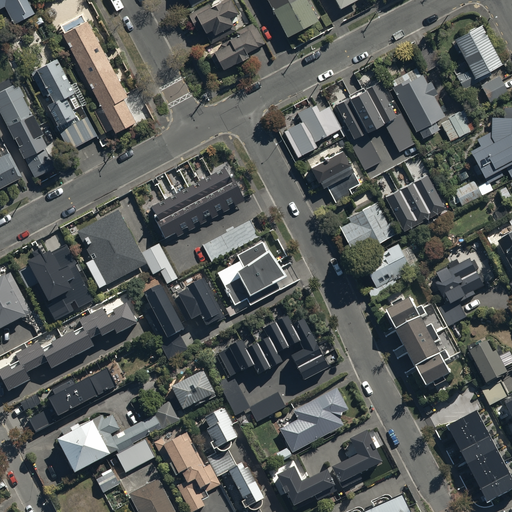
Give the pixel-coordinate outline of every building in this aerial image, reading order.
[(0,0),(0,8),(5,6),(14,24),(34,13),(27,0),(0,0)] [(209,3),(188,14),(196,32),(202,29),(210,44),(236,30),(230,17),(237,13),(230,0),(224,0),(211,7),(209,3)] [(306,0),(266,0),(286,37),(318,20),(306,0)] [(335,0),(340,8),(355,0),(335,0)] [(79,21),(62,31),(101,106),(93,110),(105,132),(112,128),(115,132),(135,121),(123,98),(127,96),(87,20),(80,24),(79,21)] [(222,48),(210,54),(217,68),(222,66),(224,69),(248,56),(246,52),(264,43),(254,23),(236,32),(238,35),(221,44),(222,48)] [(455,74),(456,76),(455,76),(462,89),(476,81),(474,77),(499,64),(479,25),(453,38),(468,69),(461,73),(460,72),(455,74)] [(75,92),(57,58),(31,73),(44,96),(50,93),(54,101),(47,105),(58,125),(76,115),(66,97),(75,92)] [(417,68),(391,80),(394,86),(392,86),(416,131),(419,130),(423,138),(439,129),(434,122),(444,116),(433,95),(437,93),(431,81),(427,83),(422,74),(421,75),(417,68)] [(498,75),(479,85),(489,103),(508,93),(498,75)] [(377,82),(336,104),(353,137),(347,140),(364,170),(381,161),(366,132),(383,123),(398,152),(415,143),(400,112),(395,115),(377,82)] [(12,83),(0,89),(0,113),(22,158),(24,157),(34,177),(53,168),(43,147),(44,146),(39,134),(40,133),(22,97),(24,96),(19,86),(14,88),(12,83)] [(284,130),(296,155),(316,145),(313,140),(340,127),(329,104),(318,109),(315,102),(297,111),(302,121),(284,130)] [(448,119),(441,123),(450,140),(469,130),(458,111),(447,117),(448,119)] [(86,116),(59,131),(69,151),(97,135),(86,116)] [(469,151),(485,182),(476,186),(473,181),(454,190),(462,206),(492,190),(488,183),(502,175),(498,169),(504,166),(511,179),(511,177),(511,118),(490,117),(490,132),(476,139),(479,146),(469,151)] [(323,187),(327,186),(335,202),(352,193),(349,189),(359,183),(342,151),(311,167),(318,181),(320,180),(323,187)] [(8,152),(0,155),(0,187),(21,176),(8,152)] [(220,171),(151,206),(170,241),(172,240),(170,237),(177,234),(178,237),(185,234),(183,230),(188,228),(189,231),(196,227),(195,224),(200,222),(201,225),(208,221),(207,219),(210,217),(212,220),(219,216),(217,212),(222,210),(223,213),(230,209),(228,206),(233,203),(235,207),(241,203),(229,180),(226,182),(220,171)] [(426,173),(385,195),(403,230),(447,207),(443,200),(441,201),(426,173)] [(505,188),(498,192),(504,204),(511,200),(505,188)] [(347,217),(350,222),(340,227),(351,247),(368,238),(372,245),(393,234),(376,201),(347,217)] [(77,233),(91,261),(86,264),(99,289),(146,264),(140,252),(118,211),(77,233)] [(511,218),(508,221),(511,227),(511,234),(497,243),(511,271),(511,277),(506,281),(511,291),(511,218)] [(225,231),(201,244),(210,261),(257,236),(248,219),(232,228),(231,226),(224,229),(225,231)] [(265,251),(261,241),(235,255),(238,261),(216,272),(233,305),(246,298),(249,305),(278,289),(275,283),(285,277),(265,251)] [(28,266),(17,271),(26,288),(30,286),(32,290),(37,288),(43,300),(46,298),(47,300),(49,299),(51,303),(46,305),(53,319),(71,310),(67,303),(73,300),(77,307),(92,300),(73,264),(75,263),(65,243),(49,251),(48,248),(41,252),(38,246),(30,251),(32,256),(25,260),(28,266)] [(157,243),(140,252),(146,264),(151,274),(158,270),(165,283),(176,278),(157,243)] [(364,265),(375,287),(367,291),(373,302),(400,288),(396,281),(408,275),(409,276),(419,270),(415,263),(409,267),(398,247),(364,265)] [(448,265),(450,270),(446,272),(445,269),(436,274),(439,280),(434,283),(443,300),(434,305),(447,328),(466,317),(459,304),(475,295),(473,292),(483,286),(482,283),(486,281),(481,273),(478,275),(475,270),(478,268),(474,261),(471,263),(468,259),(459,265),(456,260),(448,265)] [(10,269),(0,273),(0,331),(15,324),(17,328),(35,318),(10,269)] [(202,278),(185,287),(185,288),(175,293),(177,296),(172,299),(183,321),(189,318),(190,320),(199,315),(205,326),(223,318),(202,278)] [(159,283),(142,291),(150,308),(145,310),(159,337),(155,339),(166,359),(186,349),(177,331),(182,328),(159,283)] [(426,386),(452,373),(445,361),(450,359),(445,351),(441,353),(435,343),(440,340),(432,326),(428,328),(422,317),(426,314),(422,307),(417,310),(411,298),(386,312),(426,386)] [(9,365),(0,369),(0,375),(8,391),(30,380),(26,372),(47,361),(51,368),(93,346),(89,338),(100,333),(102,336),(114,329),(116,333),(136,323),(126,303),(112,310),(114,312),(107,316),(102,308),(78,320),(82,328),(74,333),(73,330),(50,342),(51,345),(42,350),(38,342),(15,354),(20,363),(11,368),(9,365)] [(233,313),(229,305),(224,308),(228,316),(233,313)] [(267,338),(245,349),(241,340),(218,352),(231,377),(252,367),(256,375),(282,363),(277,353),(298,343),(302,350),(290,356),(302,381),(328,368),(304,320),(291,326),(286,317),(263,328),(267,338)] [(472,349),(468,351),(484,384),(506,374),(503,368),(511,364),(511,357),(509,351),(498,357),(495,351),(491,353),(486,342),(481,344),(479,341),(470,345),(472,349)] [(48,400),(59,418),(117,386),(107,368),(76,385),(73,380),(52,391),(54,396),(48,400)] [(202,371),(170,388),(182,411),(193,405),(194,407),(205,402),(204,400),(210,397),(212,399),(215,397),(202,371)] [(499,379),(480,388),(489,406),(510,395),(503,382),(501,383),(499,379)] [(236,382),(221,389),(234,416),(246,410),(247,413),(251,411),(256,422),(285,408),(278,393),(249,408),(236,382)] [(276,454),(280,462),(292,456),(291,454),(343,426),(340,419),(341,414),(348,410),(336,388),(292,412),(296,420),(278,430),(288,447),(276,454)] [(38,395),(20,403),(25,412),(42,403),(38,395)] [(64,437),(57,441),(74,474),(117,451),(118,452),(179,420),(169,401),(153,410),(155,414),(111,438),(109,435),(119,429),(112,416),(104,420),(101,415),(79,427),(76,423),(61,431),(64,437)] [(244,501),(241,502),(246,511),(260,511),(259,509),(259,508),(260,508),(260,507),(261,506),(261,505),(261,504),(262,503),(261,502),(261,501),(261,500),(264,499),(247,467),(244,469),(241,464),(236,467),(227,450),(228,449),(229,448),(229,447),(230,447),(230,446),(230,445),(230,444),(230,443),(230,442),(230,441),(236,438),(230,427),(232,426),(223,409),(204,418),(209,428),(195,435),(202,448),(210,444),(215,454),(207,458),(217,477),(227,471),(244,501)] [(28,421),(35,432),(52,422),(48,416),(50,415),(48,410),(28,421)] [(488,501),(511,488),(511,478),(477,411),(449,426),(488,501)] [(350,439),(357,454),(330,467),(339,484),(381,463),(366,431),(350,439)] [(166,444),(163,439),(154,443),(167,468),(170,467),(175,476),(181,473),(185,482),(176,487),(189,511),(194,511),(205,506),(201,500),(208,496),(206,492),(220,484),(209,465),(205,467),(187,433),(166,444)] [(116,456),(125,473),(153,458),(144,441),(116,456)] [(293,467),(275,475),(292,507),(334,486),(326,471),(301,483),(293,467)] [(174,511),(158,479),(128,494),(136,511),(174,511)] [(383,495),(369,502),(372,507),(364,511),(364,510),(363,510),(363,509),(362,509),(362,508),(361,508),(360,508),(359,508),(359,507),(358,507),(357,507),(356,508),(355,508),(354,508),(346,511),(408,511),(400,494),(390,498),(390,497),(389,497),(389,496),(388,496),(388,495),(387,495),(386,495),(385,495),(384,495),(383,495)]
